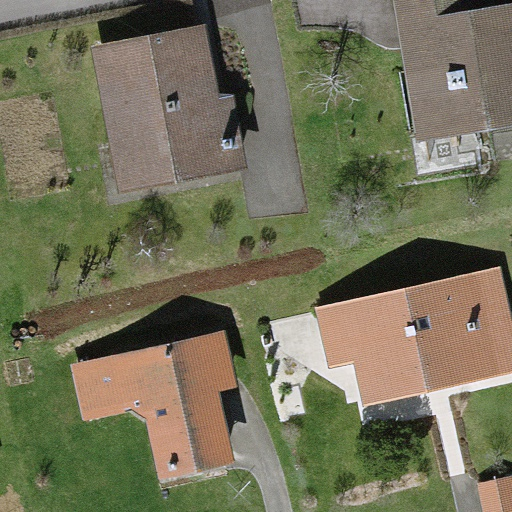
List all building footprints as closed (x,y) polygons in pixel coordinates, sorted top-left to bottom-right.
[(470,0),(393,0),(417,148),(511,133),(511,4),(473,11),(470,0)] [(203,25),(92,52),(126,194),(238,167),(203,25)] [(511,343),(496,271),(317,311),(330,372),(353,367),(361,402),(511,368),(511,343)] [(220,337),(70,370),(84,434),(144,421),(156,476),(225,461),(213,406),(234,402),(220,337)] [(511,511),(511,499),(508,483),(475,491),(479,511),(511,511)]
